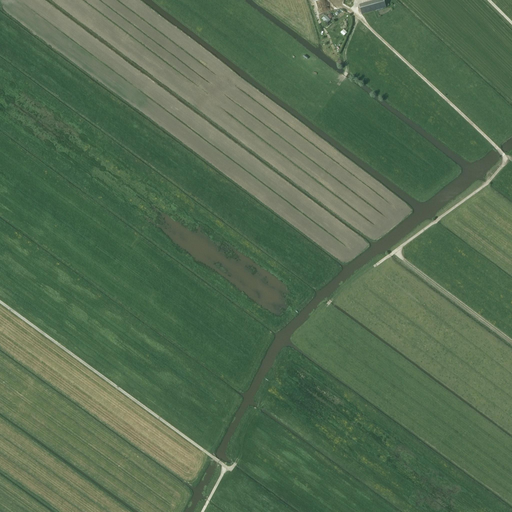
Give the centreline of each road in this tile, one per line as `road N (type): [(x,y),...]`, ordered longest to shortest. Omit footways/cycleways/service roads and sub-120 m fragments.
road 1 (track): [(354,13),(505,151),(489,179),(395,249),(511,340)]
road 2 (track): [(0,302),(213,458),(230,469),(235,463)]
